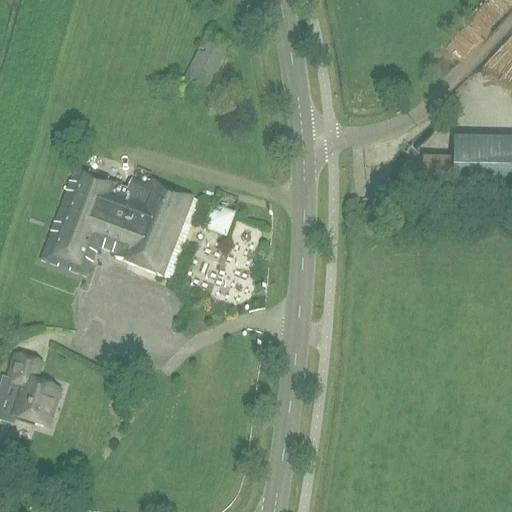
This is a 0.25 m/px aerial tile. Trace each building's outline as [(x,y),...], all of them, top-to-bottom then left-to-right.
[(438,176),(426,176),(426,200),(454,200),(454,205),(511,206),(511,144),(454,143),(454,168),(438,168),(438,176)] [(126,193),(120,190),(121,186),(76,167),(37,258),(82,277),(95,247),(114,255),(112,259),(164,280),(193,201),(148,183),(146,187),(131,181),(126,193)] [(227,234),(236,212),(214,203),(205,225),(227,234)] [(0,321),(0,336),(9,349),(27,336),(10,314),(0,321)] [(50,432),(62,394),(33,385),(39,365),(16,358),(8,384),(19,388),(9,419),(50,432)]
